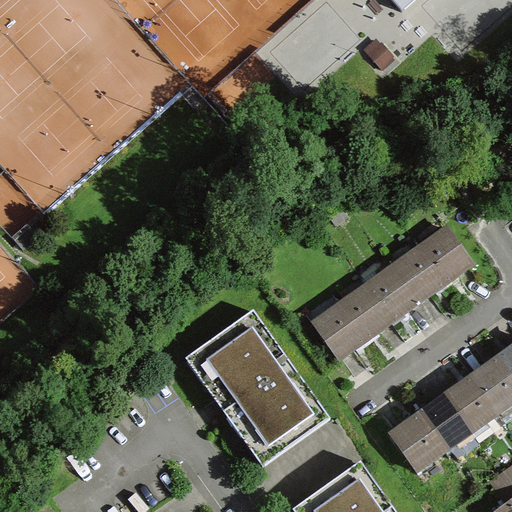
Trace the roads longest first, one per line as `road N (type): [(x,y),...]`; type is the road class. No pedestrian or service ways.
road 1 (residential): [(357,402),(511,296)]
road 2 (residential): [(238,511),(166,413)]
